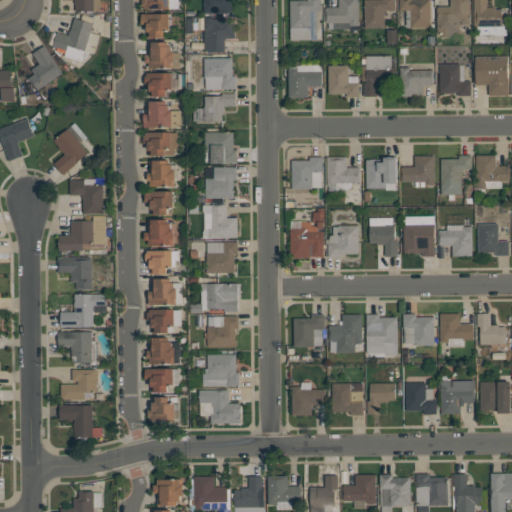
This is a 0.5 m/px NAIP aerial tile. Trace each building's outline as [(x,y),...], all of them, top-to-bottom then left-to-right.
[(74,0),(75,11),(101,11),(100,0),(74,0)] [(179,9),(178,0),(142,0),(143,9),(179,9)] [(203,0),(204,13),(234,13),(233,0),(203,0)] [(290,1),(291,40),(311,40),(311,12),(322,12),(321,0),(307,0),(308,0),(290,1)] [(358,0),(338,0),(339,7),(326,7),(327,29),(359,28),(358,0)] [(365,0),(365,28),(385,28),(386,10),(396,10),(395,0),(365,0)] [(431,0),(399,0),(400,10),(412,10),(412,28),(431,28),(431,0)] [(469,0),(450,0),(450,6),(437,6),(438,37),(452,37),(452,31),(470,31),(469,0)] [(504,8),(487,8),(487,0),(474,0),(474,26),(495,26),(495,34),(504,34),(504,8)] [(148,38),(169,37),(169,13),(141,14),(142,25),(147,25),(148,38)] [(57,32),(53,47),(66,50),(65,56),(83,61),(93,23),(74,18),(69,35),(57,32)] [(205,52),(225,52),(225,38),(236,38),(236,18),(204,19),(205,52)] [(148,68),(180,67),(180,52),(171,52),(171,41),(147,42),(148,68)] [(63,73),(45,45),(33,54),(41,66),(27,75),(37,90),(63,73)] [(393,55),(365,56),(366,96),(377,96),(377,84),(393,84),(393,55)] [(475,56),(476,85),(489,84),(489,96),(509,95),(508,56),(475,56)] [(205,89),(234,89),(234,58),(205,58),(205,89)] [(472,94),(471,81),(464,81),(464,64),(440,64),(440,94),(472,94)] [(322,86),(322,66),(289,65),(288,97),(309,97),(309,86),(322,86)] [(328,66),(329,94),(347,94),(347,97),(359,97),(359,76),(349,76),(349,65),(328,66)] [(433,70),(409,70),(409,67),(400,67),(401,96),(424,96),(424,85),(434,85),(433,70)] [(13,70),(0,70),(0,89),(1,89),(2,102),(13,101),(13,70)] [(171,72),(145,73),(146,84),(149,84),(149,96),(171,95),(171,72)] [(224,122),(224,107),(237,106),(237,94),(205,95),(205,108),(194,108),(195,122),(224,122)] [(169,101),(145,101),(145,128),(182,127),(181,110),(169,111),(169,101)] [(0,128),(0,135),(9,161),(23,156),(18,142),(35,136),(29,119),(0,128)] [(63,175),(89,154),(81,143),(87,138),(75,123),(54,141),(65,154),(54,163),(63,175)] [(177,132),(147,133),(148,156),(178,155),(177,132)] [(236,163),(235,132),(205,132),(205,163),(236,163)] [(441,159),(441,195),(462,195),(462,170),(472,170),(472,155),(458,155),(458,159),(441,159)] [(502,188),(502,182),(509,182),(509,166),(496,166),(496,155),(476,155),(477,189),(502,188)] [(434,156),(415,156),(415,167),(402,167),(402,183),(435,182),(434,156)] [(293,188),(323,188),(323,158),(292,159),(293,188)] [(366,159),(367,189),(398,188),(397,159),(366,159)] [(174,186),(174,160),(149,160),(149,187),(174,186)] [(206,167),(205,197),(235,198),(236,168),(206,167)] [(104,214),(103,185),(96,185),(96,179),(70,179),(70,195),(83,195),(83,214),(104,214)] [(151,202),(151,215),(173,214),(172,191),(145,191),(145,202),(151,202)] [(238,238),(238,218),(227,217),(227,206),(204,205),(203,238),(238,238)] [(291,258),(325,257),(324,208),(313,208),(313,221),(302,221),(302,228),(290,228),(291,258)] [(70,221),(70,235),(59,236),(59,251),(106,250),(106,215),(93,216),(93,221),(70,221)] [(435,256),(435,216),(404,216),(404,253),(423,253),(423,256),(435,256)] [(370,218),(370,244),(385,244),(385,256),(397,256),(396,217),(370,218)] [(147,220),(147,246),(173,246),(172,219),(147,220)] [(509,255),(509,241),(499,241),(498,223),(478,224),(478,253),(497,253),(497,256),(509,255)] [(452,256),(472,256),(473,226),(447,225),(447,230),(440,230),(440,245),(452,246),(452,256)] [(331,256),(360,256),(359,226),(330,226),(331,256)] [(207,242),(208,273),(237,272),(237,242),(207,242)] [(171,250),(148,251),(149,274),(172,273),(171,250)] [(92,289),(92,258),(58,258),(58,272),(74,272),(73,289),(92,289)] [(177,305),(177,279),(150,280),(150,305),(177,305)] [(202,283),(202,310),(239,310),(239,284),(202,283)] [(94,327),(94,306),(106,306),(106,294),(75,294),(75,312),(61,312),(61,327),(94,327)] [(169,332),(169,326),(175,326),(174,309),(150,309),(150,332),(169,332)] [(440,314),(441,345),(464,345),(464,340),(474,340),(473,324),(460,324),(460,313),(440,314)] [(491,326),(491,313),(479,313),(480,346),(507,345),(506,325),(491,326)] [(294,346),(324,346),(323,314),(312,314),(312,318),(294,319),(294,346)] [(362,314),(342,314),(342,325),(330,325),(330,352),(355,352),(355,343),(363,343),(362,314)] [(435,316),(404,315),(403,345),(434,345),(435,316)] [(208,347),(238,347),(237,316),(208,316),(208,347)] [(367,351),(373,351),(373,356),(397,356),(398,316),(367,316),(367,351)] [(92,331),(58,332),(58,347),(72,347),(72,362),(93,362),(92,331)] [(174,337),(148,338),(148,364),(174,364),(174,337)] [(206,386),(238,386),(238,354),(206,355),(206,386)] [(151,392),(173,392),(172,368),(145,369),(146,380),(151,380),(151,392)] [(97,392),(97,369),(72,369),(73,383),(61,383),(62,399),(86,399),(85,393),(97,392)] [(474,380),(441,381),(442,414),(461,414),(461,403),(474,403),(474,380)] [(312,415),(312,404),(325,404),(324,389),(312,389),(311,382),(301,382),(301,386),(292,387),(292,416),(312,415)] [(406,411),(424,411),(425,414),(437,414),(437,398),(433,399),(433,388),(426,389),(426,382),(405,382),(406,411)] [(480,382),(481,410),(499,410),(499,413),(511,413),(510,382),(480,382)] [(364,413),(363,390),(353,390),(353,383),(333,383),(333,413),(364,413)] [(395,383),(369,383),(369,414),(380,414),(380,402),(396,402),(395,383)] [(210,423),(241,424),(241,403),(229,403),(229,391),(200,390),(200,415),(210,415),(210,423)] [(176,404),(169,404),(170,397),(153,396),(153,420),(176,421),(176,404)] [(93,405),(60,405),(60,420),(74,420),(75,438),(101,437),(101,431),(94,431),(93,405)] [(511,472),(490,473),(491,511),(505,511),(506,501),(511,501),(511,472)] [(447,477),(429,477),(429,473),(416,474),(417,506),(448,505),(447,477)] [(344,502),(376,501),(376,474),(356,475),(356,485),(343,485),(344,502)] [(412,506),(411,477),(392,477),(392,474),(380,474),(381,511),(391,511),(392,506),(412,506)] [(483,486),(467,486),(468,474),(457,474),(455,511),(475,511),(476,502),(482,502),(483,486)] [(288,475),(269,475),(269,508),(293,507),(292,502),(300,501),(300,486),(288,487),(288,475)] [(311,487),(310,511),(325,511),(326,506),(337,507),(338,476),(325,475),(325,487),(311,487)] [(228,487),(215,487),(214,476),(194,477),(195,510),(228,509),(228,487)] [(235,511),(264,511),(264,476),(249,476),(249,488),(235,489),(235,511)] [(160,505),(182,506),(182,480),(155,479),(155,494),(160,495),(160,505)] [(93,511),(94,492),(76,492),(76,508),(61,508),(60,511),(93,511)] [(103,492),(94,493),(95,507),(103,507),(103,492)]
